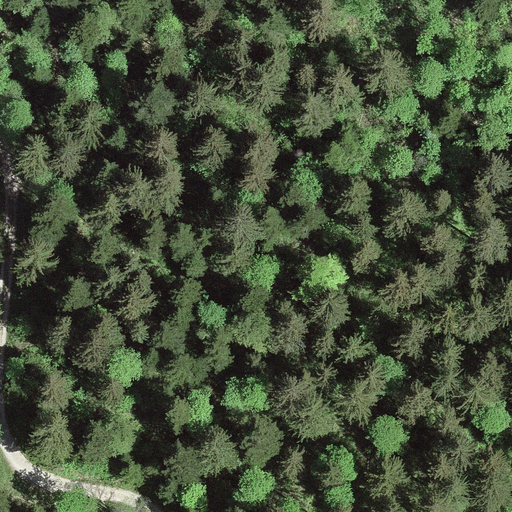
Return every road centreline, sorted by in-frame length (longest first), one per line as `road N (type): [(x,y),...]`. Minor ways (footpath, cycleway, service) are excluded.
road 1 (track): [(0,421),(9,454),(23,468),(146,511)]
road 2 (track): [(0,159),(10,237),(0,334)]
